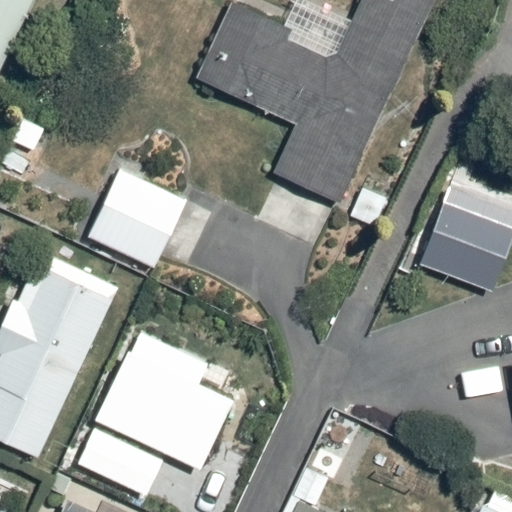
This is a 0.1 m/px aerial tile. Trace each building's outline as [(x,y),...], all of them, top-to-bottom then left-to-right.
[(0,0),(0,70),(2,71),(34,0),(0,0)] [(364,0),(356,16),(322,0),(292,0),(283,20),(242,0),(236,0),(202,71),(301,120),(279,167),(337,195),(432,0),(364,0)] [(193,190),(125,161),(92,230),(163,261),(167,252),(192,262),(214,210),(189,199),(193,190)] [(394,193),(369,181),(352,216),(378,228),(394,193)] [(0,368),(0,432),(46,450),(120,279),(46,247),(25,294),(20,292),(0,336),(0,347),(8,351),(0,368)] [(477,511),(511,511),(511,503),(486,492),(477,511)] [(106,511),(70,496),(63,511),(106,511)] [(324,511),(301,501),(294,511),(324,511)]
